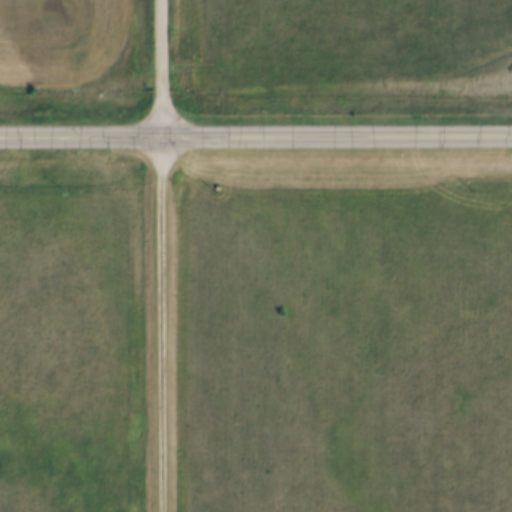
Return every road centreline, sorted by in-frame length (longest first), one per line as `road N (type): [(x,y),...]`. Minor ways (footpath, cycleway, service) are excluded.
road 1 (tertiary): [(0,135),(511,133)]
road 2 (residential): [(162,135),(159,0)]
